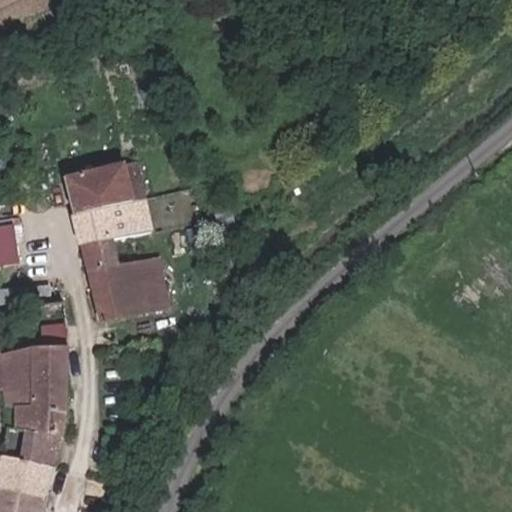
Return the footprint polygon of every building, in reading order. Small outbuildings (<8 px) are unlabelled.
[(128,183),(121,156),(57,170),(58,175),(60,180),(62,188),(65,198),(68,207),(113,196),(140,190),(138,181),(128,183)] [(113,196),(68,207),(69,210),(75,237),(122,227),(113,196)] [(77,245),(82,263),(129,252),(122,227),(75,237),(76,239),(77,245)] [(7,251),(0,252),(0,292),(20,289),(19,287),(14,285),(7,251)] [(135,272),(129,252),(82,263),(94,304),(95,309),(95,310),(96,312),(144,301),(135,272)] [(160,267),(135,272),(144,301),(168,293),(160,267)] [(0,340),(56,340),(59,340),(54,286),(53,286),(48,286),(39,287),(20,289),(0,292),(0,340)] [(25,398),(24,417),(55,421),(59,382),(56,340),(0,340),(0,342),(15,380),(16,397),(25,398)] [(0,382),(15,380),(0,342),(0,382)] [(11,416),(7,440),(52,447),(55,421),(24,417),(11,416)] [(52,447),(7,440),(0,438),(0,470),(3,471),(47,481),(52,447)] [(0,501),(44,509),(47,481),(3,471),(0,487),(0,501)]
